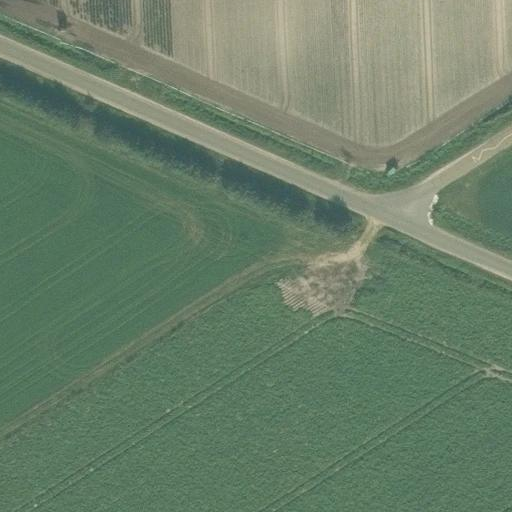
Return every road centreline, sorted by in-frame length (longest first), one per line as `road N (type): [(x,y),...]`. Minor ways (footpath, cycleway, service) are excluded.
road 1 (track): [(380,213),(363,245),(242,276),(0,432)]
road 2 (unclassified): [(400,222),(0,44)]
road 3 (unclassified): [(400,222),(414,196),(511,133)]
road 4 (unclassified): [(511,270),(400,222)]
